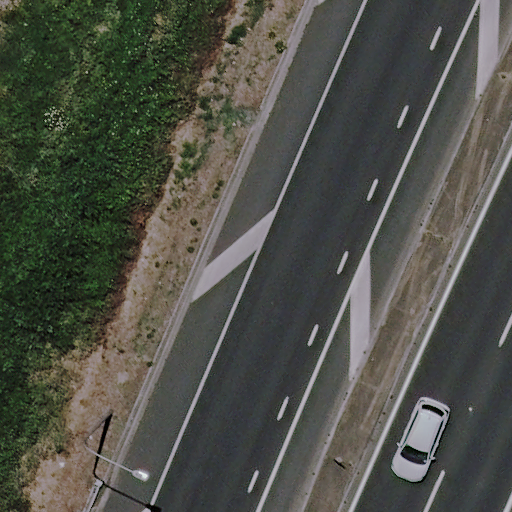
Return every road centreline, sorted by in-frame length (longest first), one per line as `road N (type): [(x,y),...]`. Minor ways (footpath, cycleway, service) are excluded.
road 1 (trunk): [(198,511),(408,0)]
road 2 (trunk): [(511,324),(423,511)]
